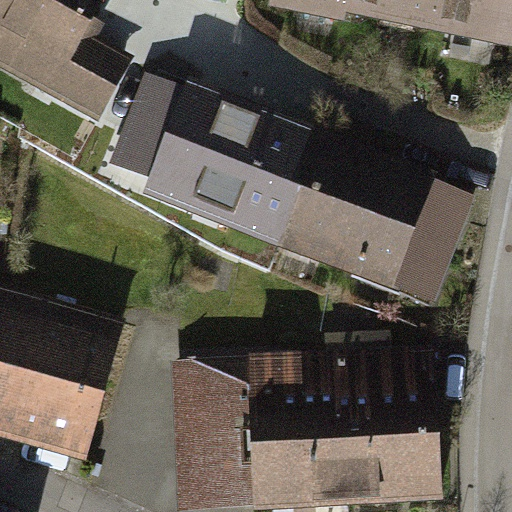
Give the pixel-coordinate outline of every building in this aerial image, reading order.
[(110,0),(0,0),(0,35),(0,71),(98,124),(137,53),(94,30),(110,0)] [(511,0),(335,0),(511,38),(511,0)] [(446,180),(206,87),(201,99),(143,77),(109,164),(167,187),(158,209),(398,301),(405,285),(432,295),(468,201),(441,191),(446,180)] [(0,425),(87,449),(123,324),(2,290),(0,296),(0,425)] [(346,353),(177,359),(182,511),(415,511),(444,511),(438,350),(398,352),(397,335),(346,336),(346,353)]
